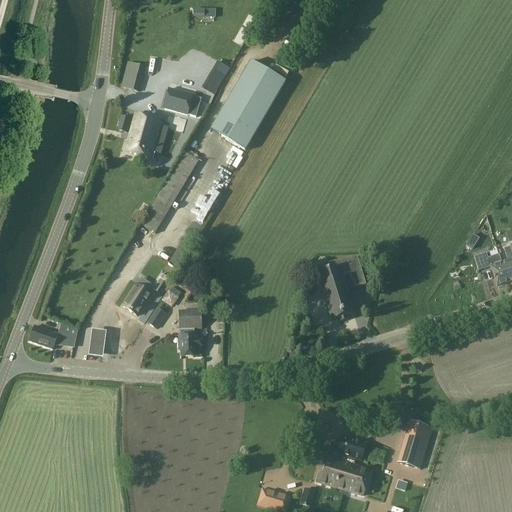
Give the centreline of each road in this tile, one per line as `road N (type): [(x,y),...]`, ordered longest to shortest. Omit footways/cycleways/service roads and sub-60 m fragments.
road 1 (tertiary): [(6,363),(145,378),(250,376),(344,356),(511,302)]
road 2 (tertiary): [(6,363),(86,153),(97,103)]
